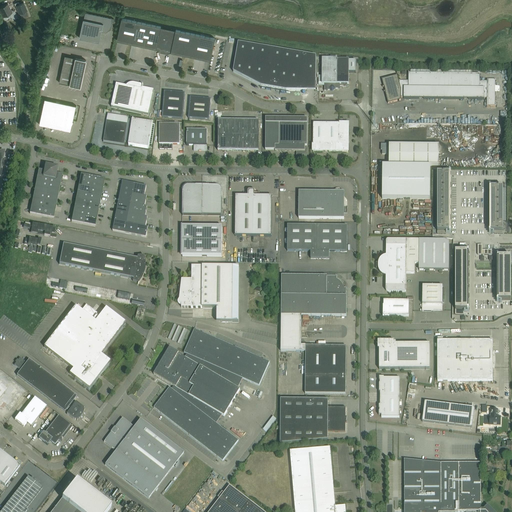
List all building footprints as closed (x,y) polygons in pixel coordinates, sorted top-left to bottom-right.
[(11,11),(7,2),(0,6),(0,11),(3,16),(4,20),(11,16),(12,20),(17,17),(14,10),(13,11),(13,10),(11,11)] [(26,10),(23,2),(19,4),(18,2),(15,3),(19,13),(21,18),(28,15),(26,10)] [(106,32),(111,29),(113,18),(85,12),(84,19),(83,19),(79,38),(99,42),(101,31),(106,32)] [(132,43),(136,21),(122,18),(117,40),(132,43)] [(144,46),(149,24),(136,21),(132,43),(144,46)] [(156,48),(161,26),(149,24),(144,46),(152,48),(156,48)] [(171,52),(175,29),(161,26),(156,48),(152,48),(153,48),(154,49),(155,50),(156,51),(157,51),(158,52),(159,52),(160,53),(160,54),(165,55),(165,54),(166,54),(168,54),(170,54),(173,53),(174,53),(176,53),(171,52)] [(195,57),(200,35),(175,29),(171,52),(176,53),(195,57)] [(215,38),(200,35),(195,57),(210,60),(215,38)] [(316,82),(316,57),(238,43),(233,72),(261,87),(286,91),(304,91),(305,81),(316,82)] [(86,60),(76,58),(65,55),(59,82),(80,87),(86,60)] [(337,60),(337,59),(322,59),(321,84),(324,84),(324,91),(327,91),(328,91),(332,91),(333,89),(339,89),(339,84),(349,84),(349,73),(349,61),(349,60),(337,60)] [(381,80),(383,87),(382,87),(382,88),(384,87),(385,92),(384,92),(384,93),(385,92),(388,104),(401,101),(401,98),(403,98),(403,99),(484,100),(484,98),(487,99),(486,106),(495,106),(494,106),(495,81),(496,81),(496,80),(487,80),(487,82),(479,82),(479,73),(479,74),(409,74),(409,73),(408,73),(408,82),(399,81),(397,76),(381,80)] [(143,85),(142,86),(134,84),(133,84),(132,84),(131,84),(130,84),(129,84),(128,85),(127,86),(126,86),(126,87),(116,84),(111,108),(148,116),(154,91),(142,88),(143,85)] [(164,92),(162,118),(183,120),(185,94),(164,92)] [(190,98),(189,112),(188,119),(209,121),(211,100),(190,98)] [(45,99),(39,124),(70,131),(72,125),(73,121),(76,106),(45,99)] [(129,142),(132,121),(128,120),(128,118),(108,115),(106,121),(103,142),(124,145),(124,142),(129,142)] [(275,152),(296,152),(296,156),(307,156),(307,149),(305,149),(305,147),(307,147),(307,119),(265,119),(265,150),(275,150),(275,152)] [(148,149),(152,124),(132,121),(129,142),(128,146),(148,149)] [(228,136),(228,121),(218,121),(218,136),(228,136)] [(238,136),(238,121),(228,121),(228,136),(238,136)] [(248,136),(248,121),(238,121),(238,136),(248,136)] [(258,121),(248,121),(248,136),(258,136),(258,121)] [(339,124),(339,123),(339,124),(339,145),(339,152),(348,152),(348,125),(348,124),(339,124)] [(159,145),(159,150),(172,150),(172,145),(179,145),(180,125),(159,124),(159,145)] [(326,145),(326,124),(313,124),(313,145),(326,145)] [(339,145),(339,124),(326,124),(326,145),(339,145)] [(207,146),(207,137),(207,131),(187,130),(186,146),(194,146),(194,151),(206,151),(207,146)] [(228,151),(228,136),(218,136),(218,151),(228,151)] [(238,151),(238,136),(228,136),(228,151),(238,151)] [(248,151),(248,136),(238,136),(238,151),(248,151)] [(258,152),(258,136),(248,136),(248,151),(258,152)] [(381,146),(381,147),(381,148),(382,149),(383,149),(383,151),(382,151),(382,155),(389,155),(389,166),(382,166),(382,199),(429,200),(429,166),(438,166),(439,146),(389,146),(387,146),(387,145),(386,145),(383,145),(382,145),(381,146)] [(44,202),(51,167),(45,166),(44,169),(44,171),(38,170),(32,200),(44,202)] [(57,168),(51,167),(44,202),(56,204),(62,175),(56,174),(57,168)] [(449,173),(437,173),(437,231),(446,231),(449,231),(449,173)] [(91,183),(92,177),(80,175),(79,181),(91,183)] [(103,186),(104,180),(92,177),(91,183),(103,186)] [(90,189),(91,183),(79,181),(78,187),(90,189)] [(132,194),(134,184),(122,182),(120,192),(132,194)] [(102,192),(103,186),(91,183),(90,189),(102,192)] [(146,187),(134,184),(132,194),(144,197),(146,187)] [(202,186),(195,186),(187,186),(186,187),(185,187),(184,188),(183,189),(183,190),(183,192),(182,192),(182,216),(202,216),(202,186)] [(209,186),(202,186),(202,216),(222,216),(222,192),(221,192),(221,191),(221,190),(221,189),(220,189),(220,188),(219,187),(218,187),(217,186),(216,186),(209,186)] [(89,195),(90,189),(78,187),(77,193),(89,195)] [(503,232),(503,188),(491,188),(491,232),(494,232),(503,232)] [(101,197),(102,192),(90,189),(89,195),(101,197)] [(343,195),(343,194),(343,193),(342,192),(342,191),(341,191),(341,190),(340,190),(339,189),(338,189),(337,189),(336,189),(335,190),(334,190),(333,191),(333,192),(332,192),(332,193),(332,194),(329,194),(329,193),(329,192),(299,192),(298,219),(343,219),(344,219),(344,214),(347,214),(347,203),(347,202),(347,201),(346,201),(346,200),(345,199),(344,198),(344,197),(343,197),(343,196),(343,195)] [(271,237),(271,199),(272,197),(258,196),(258,194),(259,194),(259,193),(254,193),(254,191),(257,191),(249,191),(248,191),(248,192),(247,193),(247,196),(235,196),(235,236),(271,237)] [(130,204),(132,194),(120,192),(118,202),(130,204)] [(88,201),(89,195),(77,193),(76,199),(88,201)] [(146,197),(144,197),(132,194),(130,204),(145,207),(146,197)] [(100,203),(101,197),(89,195),(88,201),(100,203)] [(86,207),(88,201),(76,199),(75,204),(86,207)] [(43,209),(44,202),(32,200),(31,207),(43,209)] [(98,209),(100,203),(88,201),(86,207),(98,209)] [(55,212),(56,204),(44,202),(43,209),(55,212)] [(128,214),(130,204),(118,202),(116,212),(128,214)] [(85,213),(86,207),(75,204),(73,210),(85,213)] [(145,217),(147,208),(145,207),(130,204),(128,214),(145,217)] [(41,216),(43,209),(31,207),(29,214),(41,216)] [(97,215),(98,209),(86,207),(85,213),(97,215)] [(53,219),(55,212),(43,209),(41,216),(53,219)] [(84,219),(85,213),(73,210),(72,216),(84,219)] [(145,228),(147,218),(145,217),(128,214),(116,212),(114,221),(126,224),(145,228)] [(96,221),(97,215),(85,213),(84,219),(96,221)] [(83,225),(84,219),(72,216),(71,222),(83,225)] [(95,227),(96,221),(84,219),(83,225),(95,227)] [(124,234),(126,224),(114,221),(112,231),(124,234)] [(148,228),(145,228),(126,224),(124,234),(146,238),(148,228)] [(317,252),(317,226),(287,226),(287,251),(310,252),(310,259),(320,259),(320,252),(317,252)] [(329,259),(329,252),(335,252),(335,226),(317,226),(317,252),(320,252),(320,259),(329,259)] [(347,227),(335,226),(335,252),(340,252),(347,252),(347,227)] [(222,227),(182,227),(182,256),(221,257),(222,227)] [(419,240),(388,240),(387,240),(386,241),(386,242),(386,246),(386,256),(385,256),(384,257),(383,257),(382,258),(381,259),(380,259),(380,260),(379,260),(379,261),(378,262),(378,263),(378,264),(378,265),(377,266),(377,267),(378,267),(378,268),(378,269),(378,270),(379,271),(379,272),(380,273),(380,274),(381,274),(382,275),(383,276),(384,276),(386,277),(385,286),(385,290),(386,291),(386,292),(387,292),(406,293),(406,274),(414,274),(414,264),(418,264),(419,240)] [(428,271),(429,241),(419,240),(418,264),(418,271),(428,271)] [(438,271),(439,241),(429,241),(428,271),(438,271)] [(444,241),(439,241),(438,271),(448,271),(449,242),(444,241)] [(145,267),(145,266),(145,265),(145,264),(145,262),(145,261),(144,260),(144,258),(144,257),(143,256),(137,257),(137,259),(63,244),(59,264),(133,279),(132,281),(138,284),(137,284),(137,285),(138,284),(139,283),(140,282),(140,281),(141,280),(142,279),(142,277),(143,277),(143,275),(143,272),(144,270),(145,267)] [(482,246),(477,246),(477,255),(492,255),(492,251),(482,251),(482,246)] [(464,252),(455,252),(455,310),(464,310),(467,310),(467,252),(464,252)] [(502,257),(499,257),(499,300),(511,300),(511,257),(502,257)] [(232,323),(233,267),(192,267),(191,280),(181,280),(179,300),(180,300),(181,301),(179,303),(179,304),(180,304),(180,305),(181,305),(181,308),(217,309),(217,319),(221,319),(221,323),(232,323)] [(343,287),(343,286),(343,285),(342,284),(342,283),(341,283),(341,282),(340,281),(339,281),(338,280),(337,279),(337,277),(327,276),(325,276),(325,278),(322,278),(322,276),(281,276),(280,351),(305,351),(305,377),(305,394),(345,394),(345,378),(346,378),(346,377),(343,377),(343,374),(346,374),(346,347),(301,346),(301,316),(346,317),(346,296),(346,288),(344,288),(344,287),(343,287)] [(422,286),(422,312),(431,312),(431,311),(442,311),(443,287),(422,286)] [(409,301),(383,301),(383,306),(382,317),(388,317),(388,316),(408,317),(409,301)] [(125,324),(105,308),(100,316),(86,305),(81,311),(75,306),(44,347),(73,370),(69,374),(89,389),(110,362),(101,355),(125,324)] [(135,319),(142,321),(145,311),(137,309),(135,319)] [(269,362),(194,330),(184,353),(186,354),(185,357),(179,354),(169,348),(153,375),(173,387),(171,389),(169,388),(154,408),(223,461),(238,441),(216,423),(222,415),(224,416),(240,390),(237,389),(242,379),(259,386),(269,362)] [(379,349),(379,370),(429,370),(429,344),(396,344),(396,343),(394,343),(394,341),(377,341),(377,349),(379,349)] [(493,381),(492,353),(492,341),(437,341),(437,382),(493,381)] [(18,361),(17,360),(15,362),(16,363),(14,366),(20,371),(22,368),(21,367),(25,362),(20,358),(18,361)] [(77,397),(29,360),(22,368),(20,371),(16,376),(50,402),(52,398),(55,400),(52,404),(75,421),(75,420),(76,420),(76,421),(77,420),(78,419),(79,419),(80,418),(80,417),(81,417),(81,416),(82,415),(82,414),(83,414),(83,413),(83,412),(84,411),(83,410),(84,409),(75,403),(74,404),(72,403),(77,397)] [(0,375),(0,411),(2,413),(9,414),(24,392),(0,375)] [(380,393),(380,398),(399,398),(399,379),(384,378),(379,377),(379,382),(379,384),(379,385),(379,393),(380,393)] [(281,394),(290,393),(290,386),(285,386),(285,382),(281,382),(281,394)] [(31,428),(37,420),(47,407),(34,398),(21,415),(19,414),(14,420),(23,427),(26,424),(31,428)] [(399,418),(399,398),(380,398),(380,406),(379,406),(379,410),(379,412),(378,412),(378,416),(381,416),(381,418),(399,418)] [(280,399),(280,444),(327,440),(327,432),(345,433),(345,423),(346,423),(346,417),(345,417),(345,408),(328,407),(328,400),(280,399)] [(472,428),(474,408),(424,402),(422,422),(472,428)] [(489,426),(500,426),(500,417),(497,417),(497,410),(491,410),(490,417),(489,417),(489,426)] [(70,426),(70,425),(58,416),(45,434),(43,432),(38,439),(47,446),(50,442),(55,446),(58,442),(61,441),(61,438),(70,426)] [(111,433),(104,442),(114,450),(114,449),(116,450),(105,465),(148,499),(184,453),(140,420),(133,429),(131,427),(132,426),(122,418),(115,428),(114,427),(110,432),(111,433)] [(273,418),(263,431),(266,433),(276,420),(273,418)] [(333,508),(332,503),(331,488),(333,488),(330,448),(290,451),(294,511),(345,511),(345,507),(333,508)] [(20,466),(0,450),(0,482),(4,486),(20,466)] [(479,464),(475,464),(441,464),(404,460),(404,511),(493,511),(487,506),(483,510),(480,510),(480,464),(479,464)] [(28,477),(0,511),(23,511),(42,488),(35,483),(36,481),(34,479),(32,481),(28,477)] [(107,511),(111,508),(76,481),(62,500),(52,511),(107,511)] [(263,511),(230,486),(209,511),(263,511)]
